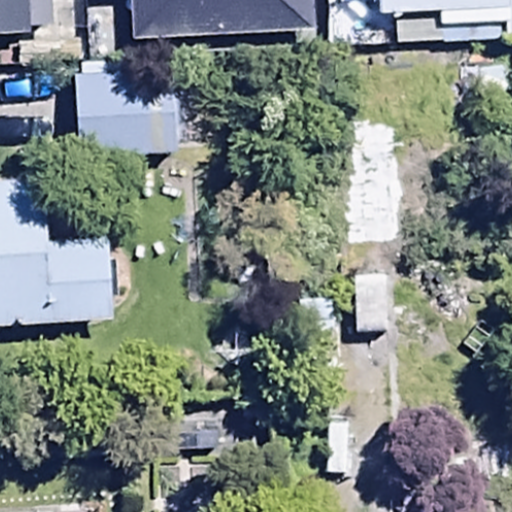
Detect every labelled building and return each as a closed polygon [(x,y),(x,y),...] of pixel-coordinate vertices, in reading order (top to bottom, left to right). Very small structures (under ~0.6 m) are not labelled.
[(28,0),(0,0),(0,39),(30,37),(28,0)] [(133,0),(135,43),(305,39),(304,0),(133,0)] [(511,0),(354,0),(354,6),(375,5),(375,19),(437,16),(438,35),(459,34),(460,48),(511,45),(511,0)] [(76,71),(79,164),(178,160),(175,68),(76,71)] [(0,334),(116,327),(110,240),(51,244),(47,185),(0,188),(0,334)]
